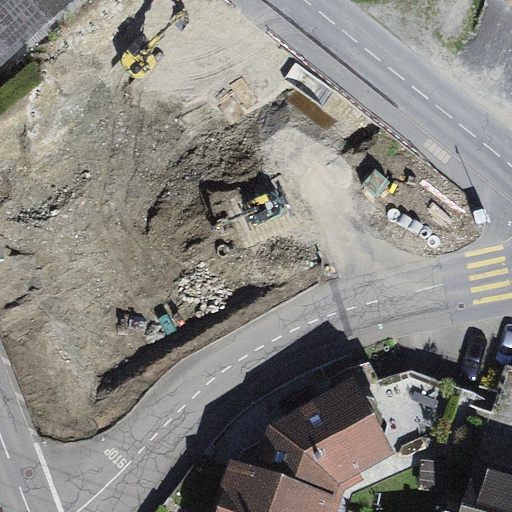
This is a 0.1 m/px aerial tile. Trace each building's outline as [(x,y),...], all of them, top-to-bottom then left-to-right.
[(0,0),(0,78),(92,0),(0,0)] [(511,0),(442,0),(442,1),(511,20),(511,0)] [(99,182),(196,300),(313,204),(216,87),(99,182)] [(511,511),(511,363),(508,362),(459,511),(511,511)] [(231,450),(209,511),(327,511),(340,478),(397,447),(354,369),(271,418),(257,457),(231,450)]
